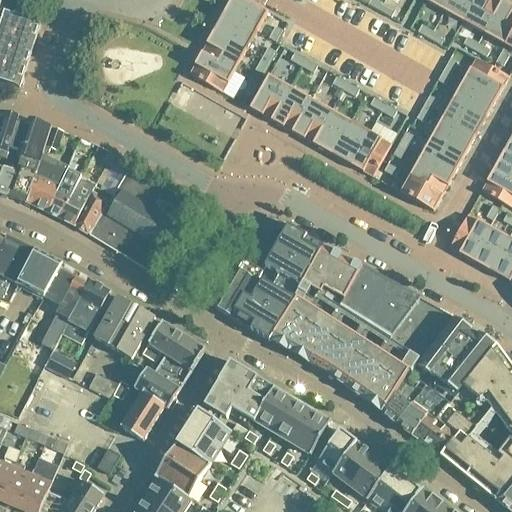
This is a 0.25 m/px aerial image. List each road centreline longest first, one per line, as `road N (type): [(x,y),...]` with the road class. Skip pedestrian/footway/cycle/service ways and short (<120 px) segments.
road 1 (residential): [(247,191),(210,187),(59,100),(50,72),(73,0)]
road 2 (residential): [(228,335),(351,408),(485,511)]
road 3 (residential): [(511,329),(283,197),(247,191)]
road 4 (residential): [(116,511),(228,335)]
road 5 (residential): [(178,305),(0,210)]
road 6 (residential): [(178,305),(247,191)]
